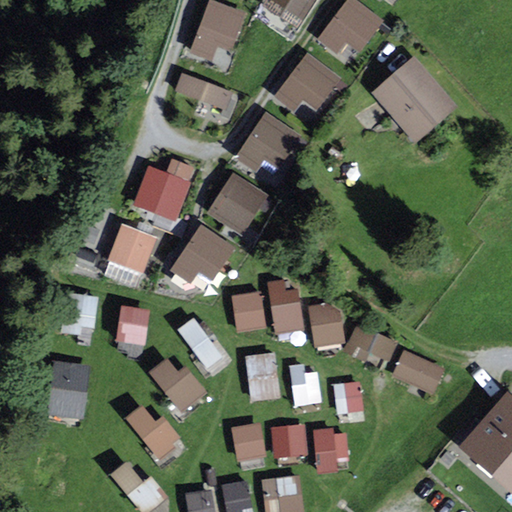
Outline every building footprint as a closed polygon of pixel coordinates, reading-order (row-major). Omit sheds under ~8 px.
[(280,0),(306,17),(317,0),(280,0)] [(247,17),(208,2),(187,56),(211,65),(216,51),(232,57),(247,17)] [(338,61),(347,49),(359,58),(382,28),(349,3),(317,45),(338,61)] [(293,118),(303,106),(315,115),(338,85),(307,60),(273,103),(293,118)] [(420,118),(424,124),(446,105),(414,68),(382,95),(410,127),(420,118)] [(182,78),(176,95),(226,115),(232,98),(182,78)] [(255,178),(264,165),(279,175),(301,142),(265,119),(235,164),(255,178)] [(137,207),(173,221),(187,187),(150,173),(137,207)] [(266,196),(233,177),(211,215),(244,234),(266,196)] [(202,227),(169,273),(189,288),(199,274),(214,285),(237,253),(202,227)] [(110,263),(144,276),(157,242),(124,229),(110,263)] [(275,332),(304,330),(301,278),(273,280),(275,332)] [(261,289),(233,295),(241,333),(269,327),(261,289)] [(95,333),(101,296),(68,291),(63,328),(95,333)] [(344,304),(312,305),(313,344),(345,342),(344,304)] [(117,354),(145,358),(151,308),(123,305),(117,354)] [(210,367),(226,355),(196,316),(180,329),(210,367)] [(394,359),(399,338),(354,327),(347,356),(368,361),(370,353),(394,359)] [(394,377),(438,394),(448,367),(404,350),(394,377)] [(174,352),(150,371),(183,413),(207,395),(174,352)] [(278,353),(249,354),(251,402),(280,400),(278,353)] [(88,420),(90,363),(54,361),(52,419),(88,420)] [(322,404),(320,368),(293,369),(295,406),(322,404)] [(337,384),(338,419),(364,418),(363,382),(337,384)] [(165,414),(156,420),(144,403),(128,415),(158,460),(184,442),(165,414)] [(511,408),(507,405),(473,445),(511,478),(511,408)] [(239,461),(267,457),(262,422),(234,426),(239,461)] [(273,427),(275,458),(309,457),(307,425),(273,427)] [(347,472),(345,430),(317,431),(319,473),(347,472)] [(145,511),(154,511),(167,502),(132,458),(114,472),(145,511)] [(304,511),(299,475),(263,480),(267,511),(304,511)] [(227,511),(252,511),(251,482),(227,482),(227,511)] [(188,492),(189,511),(216,511),(214,490),(188,492)]
